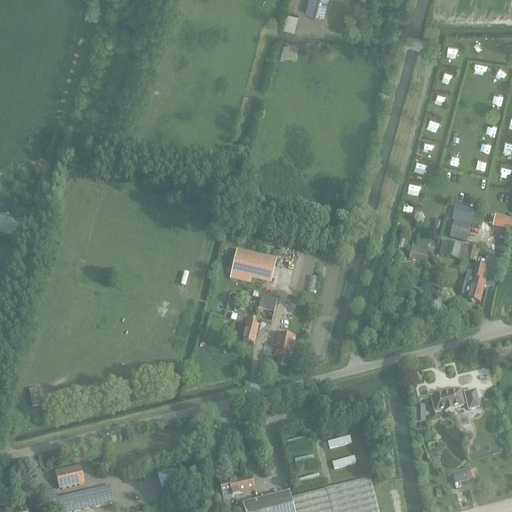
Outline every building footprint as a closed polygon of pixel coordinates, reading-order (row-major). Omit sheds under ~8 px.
[(323,0),(308,0),(305,14),(318,17),(323,0)] [(298,17),(286,14),(282,29),(294,32),(298,17)] [(284,60),(289,46),(280,44),(276,58),(284,60)] [(447,55),(457,57),(458,48),(449,46),(447,55)] [(440,77),(438,83),(447,85),(449,79),(440,77)] [(211,152),(203,179),(207,180),(209,176),(218,178),(224,156),(211,152)] [(252,188),(243,186),(238,204),(253,208),(256,198),(250,196),(252,188)] [(456,205),(452,220),(454,220),(449,239),(466,243),(475,210),(456,205)] [(511,218),(495,214),(492,226),(511,230),(511,218)] [(467,249),(443,242),(439,255),(463,262),(464,259),(474,262),(477,249),(468,246),(467,249)] [(409,259),(427,263),(430,254),(411,249),(409,259)] [(237,252),(231,280),(250,284),(251,279),(271,283),(276,260),(237,252)] [(391,252),(389,263),(395,264),(397,253),(391,252)] [(468,271),(462,295),(468,297),(468,300),(470,301),(471,303),(473,303),(475,302),(480,304),(483,289),(480,288),(483,276),(485,266),(477,264),(475,273),(468,271)] [(430,293),(432,286),(423,283),(420,291),(430,293)] [(271,324),(277,301),(261,297),(258,309),(256,320),(271,324)] [(233,313),(232,319),(243,322),(244,316),(233,313)] [(244,325),(247,326),(243,342),(254,345),(258,327),(254,326),(255,322),(246,319),(244,325)] [(286,368),(288,359),(291,360),(295,338),(278,334),(273,356),(278,357),(276,366),(286,368)] [(32,407),(42,406),(39,389),(29,391),(32,407)] [(434,414),(444,411),(445,414),(454,411),(454,409),(463,407),(463,406),(467,405),(468,410),(479,408),(475,391),(464,394),(464,395),(461,396),(459,391),(431,398),(434,414)] [(415,407),(416,423),(425,423),(424,407),(415,407)] [(289,448),(310,442),(308,436),(287,442),(289,448)] [(330,447),(352,444),(351,437),(328,440),(330,447)] [(297,466),(315,463),(314,456),(296,459),(297,466)] [(335,469),(357,463),(355,456),(333,462),(335,469)] [(55,473),(59,490),(85,484),(80,467),(55,473)] [(183,481),(181,471),(174,473),(174,469),(157,473),(160,490),(177,486),(177,483),(183,481)] [(472,481),(475,480),(473,470),(451,475),(454,485),(472,481)] [(300,487),(321,480),(319,474),(298,480),(300,487)] [(222,494),(231,492),(232,496),(255,491),(252,476),(220,483),(222,494)] [(377,511),(369,479),(326,490),(291,500),(293,511),(377,511)] [(75,511),(114,503),(110,487),(55,499),(53,491),(44,493),(48,511),(75,511)] [(289,493),(242,505),(243,511),(293,511),(291,500),(289,493)]
